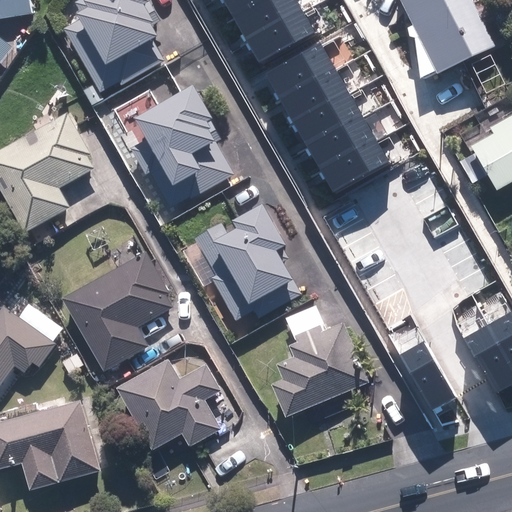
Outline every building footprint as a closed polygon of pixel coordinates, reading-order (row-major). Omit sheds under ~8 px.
[(0,0),(0,18),(37,13),(35,0),(0,0)] [(128,84),(170,60),(159,41),(169,35),(163,24),(166,22),(156,5),(162,2),(160,0),(86,0),(81,3),(89,17),(71,28),(102,82),(107,92),(127,81),(128,84)] [(223,0),(235,20),(270,0),(223,0)] [(270,0),(235,20),(247,42),(302,11),(295,0),(270,0)] [(479,0),(408,0),(445,75),(503,47),(479,0)] [(302,11),(247,42),(260,66),(316,35),(302,11)] [(0,68),(18,47),(0,32),(0,68)] [(278,100),(335,68),(321,43),(264,75),(278,100)] [(278,100),(292,125),(349,93),(335,68),(278,100)] [(102,82),(88,90),(98,107),(111,99),(107,92),(102,82)] [(224,118),(205,84),(146,116),(157,137),(144,144),(137,147),(152,174),(158,171),(177,207),(195,197),(197,199),(240,175),(221,142),(228,138),(219,121),(224,118)] [(306,148),(362,117),(349,93),(292,125),(306,148)] [(97,153),(73,112),(0,153),(0,174),(32,231),(77,206),(66,188),(101,168),(93,155),(97,153)] [(306,148),(319,171),(375,140),(362,117),(306,148)] [(479,145),(504,189),(511,184),(511,117),(497,126),(500,133),(479,145)] [(135,129),(123,135),(131,151),(137,147),(144,144),(135,129)] [(375,140),(319,171),(333,196),(389,164),(375,140)] [(297,244),(274,203),(244,220),(248,227),(244,230),(236,217),(199,238),(220,274),(216,277),(241,321),(260,311),(264,318),(307,295),(299,281),(303,279),(287,250),(297,244)] [(413,309),(425,329),(447,316),(443,309),(460,299),(475,325),(507,305),(468,238),(428,261),(410,229),(377,248),(394,276),(376,286),(395,319),(413,309)] [(176,292),(153,251),(69,298),(110,371),(154,346),(144,327),(179,307),(172,295),(176,292)] [(69,329),(35,303),(25,316),(59,341),(69,329)] [(322,324),(314,304),(284,317),(293,337),(297,335),(322,324)] [(0,383),(11,368),(21,375),(29,365),(35,370),(53,347),(49,344),(15,319),(1,308),(0,309),(0,383)] [(511,314),(509,309),(485,323),(511,368),(511,314)] [(294,416),(375,382),(350,323),(332,330),(329,324),(303,335),(306,341),(298,344),(303,356),(286,364),(292,378),(280,383),(294,416)] [(496,394),(511,384),(511,368),(485,323),(462,336),(496,394)] [(457,396),(425,341),(401,355),(433,410),(457,396)] [(178,358),(126,387),(160,449),(189,433),(196,446),(228,428),(211,399),(229,389),(214,363),(188,377),(178,358)] [(110,469),(89,399),(0,424),(0,446),(6,468),(31,462),(38,489),(110,469)]
